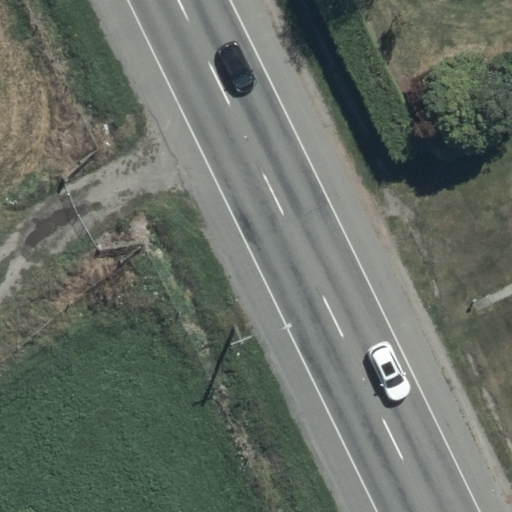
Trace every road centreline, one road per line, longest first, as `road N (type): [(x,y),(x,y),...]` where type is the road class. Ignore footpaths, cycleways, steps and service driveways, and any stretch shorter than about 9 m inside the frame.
road 1 (secondary): [(427,511),(178,0)]
road 2 (track): [(240,128),(83,210),(0,291)]
